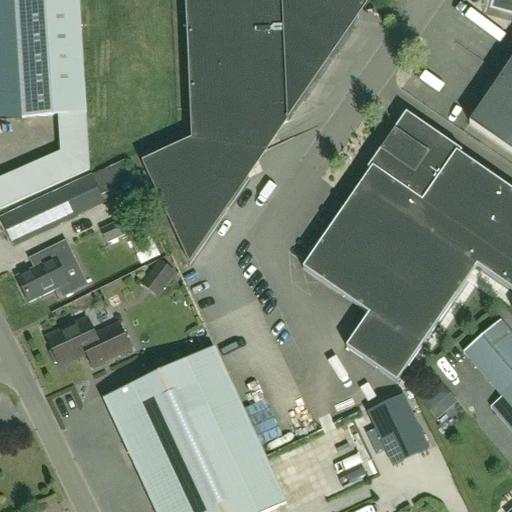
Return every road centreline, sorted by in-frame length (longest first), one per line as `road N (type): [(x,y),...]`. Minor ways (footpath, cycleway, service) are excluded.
road 1 (unclassified): [(426,0),(250,263)]
road 2 (unclassified): [(86,511),(11,354)]
